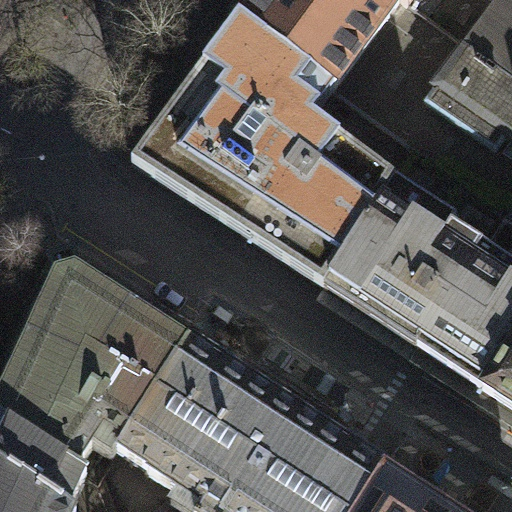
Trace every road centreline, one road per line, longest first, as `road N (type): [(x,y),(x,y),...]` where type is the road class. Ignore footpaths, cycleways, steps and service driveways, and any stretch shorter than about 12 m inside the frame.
road 1 (residential): [(511,477),(31,152)]
road 2 (residential): [(31,152),(134,0)]
